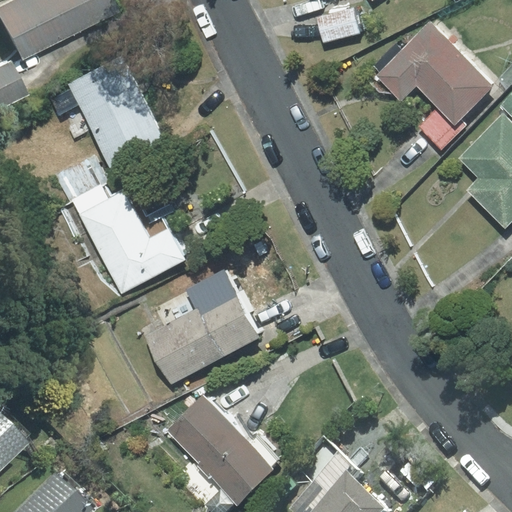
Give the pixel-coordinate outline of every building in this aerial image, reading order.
[(113,7),(109,0),(0,0),(0,21),(18,56),(113,7)] [(324,13),(331,41),(368,31),(361,3),(324,13)] [(423,123),(450,149),(472,126),(465,120),(504,81),(437,15),(381,71),(409,99),(427,82),(445,100),(423,123)] [(131,51),(52,91),(75,137),(98,125),(117,163),(173,136),(131,51)] [(0,105),(27,91),(8,55),(0,59),(0,105)] [(511,94),(505,101),(511,107),(466,154),(486,173),(473,186),(511,224),(511,94)] [(129,290),(205,249),(193,225),(187,228),(173,202),(156,211),(140,180),(121,189),(101,151),(66,169),(129,290)] [(232,271),(210,282),(218,298),(152,332),(177,382),(274,333),(249,283),(241,287),(232,271)] [(203,481),(232,510),(244,498),(248,502),(290,462),(215,385),(166,433),(207,476),(203,481)] [(0,466),(20,447),(0,426),(0,466)] [(395,511),(400,508),(361,470),(320,511),(395,511)] [(82,511),(47,476),(11,511),(82,511)]
